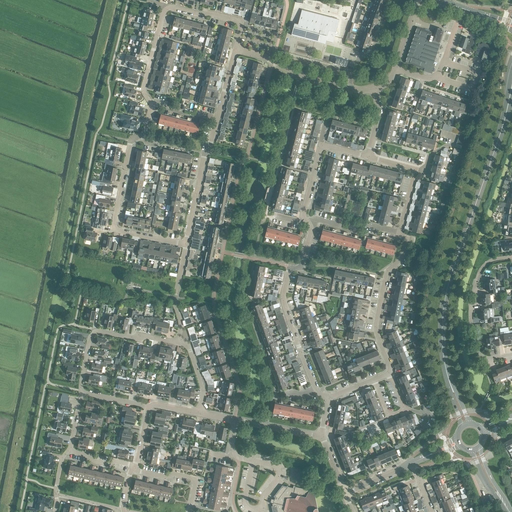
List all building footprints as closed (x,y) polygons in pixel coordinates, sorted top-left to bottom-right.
[(144,8),(142,18),(152,21),(154,14),(151,14),(152,10),(144,8)] [(338,33),(336,30),(338,22),(331,20),(332,18),(302,10),(298,25),(295,24),(294,28),(292,35),(314,41),(315,37),(325,40),(325,41),(333,43),(335,35),(338,33)] [(273,19),(271,28),(271,29),(273,29),(274,28),(276,29),(277,25),(279,25),(280,21),(275,20),(276,17),(277,14),(274,13),(273,18),(273,19)] [(173,26),(178,28),(181,19),(179,18),(179,17),(176,17),(175,17),(175,18),(173,18),(172,22),(174,23),(173,26)] [(142,18),(139,27),(147,29),(148,26),(151,27),(152,21),(142,18)] [(209,26),(203,25),(200,33),(200,36),(206,37),(209,26)] [(139,27),(137,37),(145,39),(147,40),(149,33),(146,33),(147,29),(139,27)] [(365,27),(364,32),(373,35),(375,30),(365,27)] [(436,28),(435,33),(417,27),(405,63),(430,71),(444,31),(436,28)] [(362,36),(361,41),(370,44),(371,39),(362,36)] [(132,46),(136,47),(145,49),(146,49),(147,45),(146,45),(146,43),(144,42),(145,39),(137,37),(136,40),(134,40),(132,45),(132,46)] [(466,53),(469,54),(475,38),(472,37),(471,39),(470,39),(462,37),(458,47),(466,49),(465,51),(466,51),(467,53),(466,53)] [(168,43),(167,46),(176,48),(177,43),(169,40),(162,39),(161,41),(168,43)] [(370,44),(361,41),(359,47),(368,50),(370,44)] [(481,44),(478,44),(475,54),(479,56),(478,57),(479,58),(482,57),(481,62),(485,63),(487,59),(487,60),(490,53),(489,53),(489,52),(489,51),(489,50),(489,49),(489,48),(489,47),(488,46),(488,45),(487,45),(486,45),(486,44),(485,44),(484,44),(483,44),(482,44),(481,44)] [(160,47),(159,50),(177,55),(178,49),(176,48),(167,46),(166,49),(160,47)] [(145,49),(136,47),(134,52),(133,52),(132,56),(140,58),(141,54),(143,55),(145,49)] [(164,57),(173,59),(175,60),(177,55),(159,50),(158,52),(165,54),(164,57)] [(130,61),(129,67),(140,70),(142,63),(136,61),(136,58),(127,55),(125,60),(130,61)] [(336,58),(335,64),(346,67),(348,61),(336,58)] [(162,65),(161,68),(170,70),(172,65),(156,61),(155,63),(162,65)] [(254,62),(252,68),(261,71),(263,65),(254,62)] [(252,68),(251,74),(260,76),(261,71),(252,68)] [(127,73),(125,81),(137,84),(139,76),(133,74),(134,71),(126,69),(125,72),(127,73)] [(208,70),(206,75),(222,79),(222,77),(215,75),(216,72),(208,70)] [(159,79),(170,82),(171,77),(169,76),(153,72),(153,74),(159,76),(159,79)] [(251,74),(249,80),(258,82),(260,76),(251,74)] [(401,78),(400,83),(408,86),(410,80),(401,78)] [(151,81),(150,83),(168,88),(170,82),(159,79),(158,82),(151,81)] [(203,80),(202,86),(219,90),(219,88),(213,86),(213,83),(205,81),(203,80)] [(256,88),(257,87),(258,88),(258,85),(257,85),(258,82),(249,80),(248,86),(256,88)] [(168,88),(150,83),(150,85),(157,87),(156,90),(167,93),(168,88)] [(400,83),(398,89),(406,92),(408,86),(400,83)] [(134,87),(131,86),(124,84),(123,88),(126,88),(124,95),(134,98),(136,91),(133,90),(134,87)] [(255,94),(256,88),(248,86),(246,85),(244,91),(245,91),(244,94),(244,93),(243,94),(246,94),(254,96),(255,94)] [(200,91),(202,92),(210,94),(211,91),(218,93),(219,90),(202,86),(201,86),(200,91)] [(398,89),(396,95),(404,98),(406,92),(398,89)] [(421,105),(424,106),(428,92),(422,90),(420,99),(423,100),(421,105)] [(198,97),(216,101),(216,99),(210,97),(210,94),(202,92),(200,97),(198,97)] [(428,102),(431,103),(433,94),(428,92),(424,106),(426,106),(428,102)] [(247,98),(245,103),(254,105),(256,99),(254,99),(254,96),(246,94),(245,97),(247,98)] [(432,108),(435,109),(439,96),(433,94),(431,103),(434,104),(432,108)] [(396,95),(394,100),(402,103),(404,98),(396,95)] [(439,105),(442,106),(444,98),(439,96),(435,109),(437,110),(439,105)] [(216,101),(198,97),(197,103),(208,105),(208,102),(215,104),(216,101)] [(443,112),(445,113),(450,100),(444,98),(442,106),(445,107),(443,112)] [(402,103),(394,100),(392,106),(400,109),(402,103)] [(449,109),(452,110),(455,101),(450,100),(445,113),(448,114),(449,109)] [(131,106),(130,113),(141,116),(143,108),(137,107),(138,103),(130,101),(129,105),(131,106)] [(454,116),(456,116),(461,103),(455,101),(452,110),(455,111),(454,116)] [(241,108),(244,109),(253,111),(254,111),(254,108),(253,108),(254,105),(245,103),(243,102),(241,108)] [(461,103),(456,116),(459,117),(460,112),(466,114),(468,109),(465,108),(466,105),(461,103)] [(159,123),(164,125),(168,111),(166,110),(165,116),(161,115),(159,123)] [(389,111),(387,116),(396,119),(398,113),(389,111)] [(129,128),(137,130),(138,130),(138,129),(139,128),(138,127),(139,123),(131,120),(132,117),(121,114),(119,119),(124,120),(122,127),(127,128),(129,129),(129,128)] [(242,115),(241,120),(249,123),(251,117),(242,115)] [(387,116),(386,122),(395,125),(397,125),(398,119),(396,119),(387,116)] [(194,123),(192,132),(198,133),(200,125),(204,126),(205,120),(200,119),(198,124),(194,123)] [(241,120),(239,126),(248,129),(249,123),(241,120)] [(330,129),(336,130),(338,122),(332,120),(330,129)] [(336,130),(342,132),(344,123),(338,122),(336,130)] [(386,122),(384,128),(393,130),(395,125),(386,122)] [(342,132),(348,133),(350,125),(344,123),(342,132)] [(348,133),(354,135),(356,126),(350,125),(348,133)] [(239,126),(238,132),(246,134),(248,129),(239,126)] [(354,135),(359,136),(362,128),(356,126),(354,135)] [(362,128),(359,136),(365,138),(368,129),(362,128)] [(384,128),(383,134),(392,136),(393,130),(384,128)] [(405,142),(411,144),(415,130),(412,129),(411,134),(408,134),(405,142)] [(459,135),(458,138),(464,140),(467,132),(461,130),(459,135)] [(238,132),(236,138),(245,140),(246,134),(238,132)] [(417,145),(422,147),(426,133),(423,132),(422,137),(419,136),(417,145)] [(392,136),(383,134),(381,140),(390,142),(392,136)] [(430,139),(428,148),(433,149),(436,141),(437,136),(434,135),(433,140),(430,139)] [(245,140),(236,138),(235,144),(243,146),(245,140)] [(111,150),(110,153),(120,155),(121,149),(115,148),(116,144),(108,143),(107,149),(111,150)] [(288,150),(287,155),(296,158),(299,159),(300,154),(288,150)] [(435,155),(434,161),(447,164),(448,162),(443,160),(444,157),(446,158),(447,155),(445,154),(446,152),(441,151),(441,153),(440,156),(435,155)] [(120,155),(110,153),(106,152),(106,154),(106,153),(105,156),(106,156),(105,159),(104,162),(112,164),(112,160),(119,162),(120,155)] [(108,170),(107,173),(116,175),(117,169),(111,167),(111,165),(105,163),(104,169),(108,170)] [(368,177),(368,174),(370,168),(369,168),(364,166),(362,175),(368,177)] [(432,166),(431,172),(445,175),(445,173),(440,171),(441,168),(432,166)] [(115,181),(115,180),(116,180),(117,176),(116,175),(107,173),(106,176),(103,176),(102,181),(108,182),(108,180),(115,181)] [(398,173),(396,181),(395,184),(400,186),(403,174),(398,173)] [(423,187),(432,189),(434,190),(436,184),(425,181),(418,180),(417,182),(424,184),(423,187)] [(103,187),(102,194),(112,196),(113,188),(109,187),(110,184),(100,182),(99,186),(103,187)] [(324,189),(324,192),(332,194),(334,189),(320,185),(319,188),(324,189)] [(421,195),(420,198),(429,200),(431,195),(415,191),(414,193),(421,195)] [(102,209),(102,206),(109,208),(111,200),(105,199),(106,196),(97,194),(96,199),(98,199),(97,205),(100,205),(100,206),(99,208),(102,209)] [(382,200),(384,200),(393,203),(394,200),(399,201),(399,198),(394,197),(383,194),(382,200)] [(322,200),(321,203),(329,205),(331,200),(317,196),(317,199),(322,200)] [(384,200),(383,206),(396,210),(397,207),(392,206),(393,203),(384,200)] [(418,206),(418,209),(426,211),(428,206),(412,202),(412,204),(418,206)] [(329,205),(321,203),(320,206),(315,205),(314,207),(319,209),(330,212),(332,206),(329,205)] [(507,214),(509,214),(511,214),(511,204),(507,203),(503,203),(503,206),(506,207),(508,208),(507,214)] [(97,218),(106,220),(108,220),(109,216),(108,216),(108,214),(106,213),(107,210),(102,209),(99,208),(92,207),(92,208),(97,209),(96,212),(95,212),(94,216),(95,217),(97,217),(97,218)] [(381,212),(380,217),(393,221),(394,218),(389,217),(390,214),(381,212)] [(416,217),(415,220),(423,222),(425,217),(409,213),(409,215),(416,217)] [(145,219),(143,228),(150,229),(152,217),(149,217),(149,220),(145,219)] [(106,220),(97,218),(95,224),(94,223),(93,227),(101,229),(101,225),(106,226),(106,223),(106,220)] [(422,228),(406,224),(406,226),(413,228),(412,231),(420,234),(422,228)] [(511,225),(504,224),(503,229),(505,230),(504,235),(511,236),(511,225)] [(86,240),(95,242),(97,234),(93,233),(93,229),(87,228),(86,232),(87,233),(86,240)] [(295,235),(293,244),(299,245),(301,236),(304,237),(306,232),(301,231),(299,236),(295,235)] [(108,248),(110,248),(110,249),(115,250),(117,243),(112,242),(113,238),(105,236),(102,247),(103,247),(103,248),(103,250),(104,251),(106,251),(107,251),(108,250),(108,248)] [(124,248),(127,248),(129,240),(123,238),(122,243),(119,243),(118,249),(123,250),(124,248)] [(360,246),(361,241),(362,239),(361,241),(356,239),(353,248),(359,249),(360,246)] [(129,240),(127,248),(130,249),(130,251),(135,252),(137,246),(134,246),(135,241),(129,240)] [(390,245),(388,253),(393,255),(396,246),(395,246),(396,243),(397,241),(395,240),(394,246),(390,245)] [(508,240),(498,241),(498,242),(500,242),(500,245),(501,245),(502,251),(511,249),(511,242),(508,243),(508,240)] [(143,257),(149,258),(152,243),(150,242),(148,249),(145,248),(143,257)] [(155,259),(160,261),(163,245),(161,244),(159,251),(156,251),(155,259)] [(166,262),(171,263),(175,247),(172,247),(171,254),(168,253),(166,262)] [(398,278),(397,281),(406,283),(408,274),(397,272),(396,275),(391,274),(391,276),(398,278)] [(484,284),(484,285),(484,286),(484,287),(485,288),(485,290),(490,289),(491,294),(500,292),(505,292),(505,288),(500,289),(500,288),(496,288),(495,279),(492,279),(486,280),(487,283),(485,283),(485,284),(484,284)] [(395,289),(395,292),(404,294),(405,288),(389,285),(389,288),(395,289)] [(483,298),(481,298),(482,305),(489,304),(489,308),(492,308),(502,307),(502,301),(495,302),(495,303),(491,304),(490,294),(483,294),(483,298)] [(393,300),(393,303),(401,305),(402,299),(387,296),(386,299),(393,300)] [(252,307),(253,312),(263,309),(261,303),(257,305),(256,302),(251,304),(252,306),(252,307)] [(351,303),(350,309),(365,312),(366,310),(361,309),(362,305),(351,303)] [(208,311),(206,305),(201,307),(200,304),(192,306),(194,312),(198,311),(199,314),(208,311)] [(301,312),(302,315),(311,312),(309,306),(305,308),(304,305),(300,307),(297,308),(298,310),(294,312),(295,314),(301,312)] [(391,311),(390,314),(399,316),(400,311),(385,307),(384,310),(391,311)] [(96,312),(88,310),(88,314),(86,313),(85,314),(85,317),(87,318),(86,320),(84,320),(94,322),(95,314),(98,315),(99,309),(96,308),(96,312)] [(482,312),(480,312),(481,319),(487,319),(488,322),(494,322),(503,320),(503,317),(501,317),(501,316),(494,317),(493,309),(492,309),(492,308),(489,308),(482,309),(482,312)] [(208,311),(199,314),(200,318),(197,319),(197,322),(210,318),(208,311)] [(297,320),(297,323),(313,317),(311,312),(302,315),(303,318),(297,320)] [(255,317),(257,321),(266,318),(264,313),(255,317)] [(113,320),(116,321),(118,315),(114,314),(113,317),(106,316),(104,326),(102,326),(111,328),(113,320)] [(135,314),(134,318),(133,321),(137,322),(136,326),(142,327),(144,317),(138,316),(138,315),(135,314)] [(387,320),(387,323),(393,324),(393,321),(398,322),(399,316),(390,314),(390,318),(383,316),(382,319),(387,320)] [(351,315),(349,320),(363,323),(364,321),(359,320),(359,317),(351,315)] [(149,324),(153,325),(154,318),(150,317),(150,318),(144,317),(142,327),(148,329),(149,324)] [(154,317),(154,318),(153,325),(156,326),(155,330),(156,330),(156,331),(160,332),(161,331),(162,332),(163,323),(164,320),(164,321),(160,320),(160,319),(154,317)] [(306,326),(314,323),(317,322),(315,317),(313,317),(297,323),(298,325),(305,323),(306,326)] [(122,325),(121,329),(127,330),(130,318),(126,318),(124,319),(121,318),(120,324),(122,325)] [(162,333),(167,334),(167,333),(168,333),(169,326),(172,327),(174,321),(168,320),(168,321),(164,320),(163,323),(162,332),(163,332),(162,333)] [(203,326),(205,329),(213,327),(211,321),(199,324),(200,327),(203,326)] [(300,331),(301,333),(316,328),(314,323),(306,326),(307,329),(300,331)] [(347,332),(350,332),(363,335),(364,332),(359,331),(360,328),(357,328),(351,327),(348,326),(347,332)] [(388,337),(389,339),(398,336),(396,331),(391,333),(392,327),(386,326),(385,331),(386,335),(383,336),(384,338),(388,337)] [(215,333),(215,331),(216,331),(214,327),(213,327),(205,329),(206,333),(202,334),(203,336),(215,333)] [(309,334),(310,337),(318,334),(316,328),(301,333),(302,336),(309,334)] [(509,344),(509,343),(511,343),(509,331),(500,332),(501,338),(504,338),(504,340),(503,340),(504,345),(509,344)] [(72,334),(72,335),(67,334),(66,342),(70,343),(82,345),(84,337),(72,334)] [(304,342),(305,344),(320,339),(318,334),(310,337),(311,340),(304,342)] [(210,344),(211,344),(219,341),(219,340),(220,339),(219,335),(218,336),(217,335),(206,339),(207,342),(209,341),(210,344)] [(386,344),(387,347),(400,341),(398,336),(389,339),(391,342),(386,344)] [(499,345),(498,336),(489,337),(490,338),(486,339),(488,348),(491,348),(492,349),(494,349),(494,348),(496,348),(496,346),(499,345)] [(102,346),(102,349),(108,350),(109,344),(106,343),(107,340),(98,338),(96,345),(102,346)] [(263,341),(265,346),(274,342),(272,338),(263,341)] [(320,339),(305,344),(306,347),(312,344),(313,347),(314,347),(315,349),(322,347),(322,345),(320,339)] [(219,341),(211,344),(212,347),(208,348),(209,351),(221,347),(219,341)] [(392,347),(394,350),(402,347),(400,341),(387,347),(388,349),(392,347)] [(266,351),(276,347),(274,342),(265,346),(264,347),(265,349),(266,349),(266,351)] [(121,356),(124,357),(125,354),(132,355),(134,345),(127,344),(126,349),(122,348),(121,356)] [(72,360),(74,361),(74,360),(78,361),(80,353),(73,352),(74,348),(66,346),(66,350),(69,351),(67,359),(72,360)] [(141,357),(145,358),(147,348),(140,346),(139,353),(135,353),(134,359),(140,361),(141,357)] [(161,358),(165,358),(167,348),(161,347),(159,354),(156,353),(155,355),(154,360),(160,361),(161,358)] [(276,347),(266,351),(267,352),(266,353),(267,355),(268,355),(277,352),(280,351),(278,347),(276,347)] [(372,347),(370,348),(375,361),(380,359),(377,351),(374,352),(372,347)] [(390,355),(391,357),(404,352),(402,347),(394,350),(395,353),(390,355)] [(154,363),(154,360),(155,355),(155,356),(151,356),(153,349),(147,348),(145,358),(148,359),(148,362),(154,363)] [(168,363),(170,363),(173,364),(174,357),(172,357),(173,350),(172,350),(172,349),(168,348),(168,349),(167,348),(165,358),(164,361),(168,362),(168,363)] [(369,354),(366,355),(370,363),(375,361),(370,348),(367,349),(369,354)] [(314,353),(316,358),(325,355),(323,349),(314,353)] [(106,359),(107,353),(95,350),(94,357),(103,359),(104,358),(105,359),(104,362),(109,363),(110,360),(106,359)] [(213,355),(215,359),(224,355),(222,350),(210,353),(211,356),(213,355)] [(269,359),(270,360),(278,358),(279,357),(277,352),(268,355),(268,356),(267,357),(268,358),(269,359)] [(397,358),(398,361),(406,357),(404,352),(391,357),(392,360),(397,358)] [(224,355),(215,359),(216,362),(214,363),(214,365),(226,361),(224,355)] [(316,358),(319,364),(327,360),(325,355),(316,358)] [(366,355),(361,357),(364,365),(370,363),(366,355)] [(174,363),(174,364),(174,366),(173,370),(177,371),(178,367),(185,369),(187,358),(180,357),(178,364),(174,363)] [(269,360),(270,366),(280,362),(282,362),(280,357),(279,357),(278,358),(270,360),(269,360)] [(356,359),(356,361),(357,361),(359,367),(364,365),(361,357),(356,359)] [(394,365),(395,368),(408,363),(406,357),(398,361),(399,364),(394,365)] [(319,364),(321,369),(329,366),(327,360),(319,364)] [(357,361),(356,361),(351,363),(355,372),(360,370),(359,367),(357,361)] [(68,380),(74,381),(75,376),(76,376),(77,368),(71,367),(71,364),(64,362),(63,366),(68,367),(67,372),(66,372),(66,373),(66,374),(69,375),(68,380)] [(91,371),(101,373),(103,366),(106,367),(107,363),(101,362),(100,365),(93,363),(91,371)] [(270,366),(272,371),(281,367),(280,362),(270,366)] [(355,372),(351,363),(346,366),(349,374),(355,372)] [(408,363),(395,368),(396,370),(401,368),(402,371),(411,368),(408,363)] [(219,369),(221,373),(229,370),(227,364),(216,368),(217,370),(219,369)] [(509,365),(503,367),(506,377),(511,374),(511,366),(510,367),(509,365)] [(321,369),(323,374),(331,371),(329,366),(321,369)] [(506,377),(503,367),(496,369),(497,372),(492,374),(495,382),(500,381),(500,379),(506,377)] [(229,370),(221,373),(223,379),(231,376),(229,370)] [(397,378),(400,384),(408,381),(406,375),(410,373),(409,370),(399,374),(400,377),(397,378)] [(323,374),(325,379),(333,376),(331,371),(323,374)] [(274,375),(275,380),(284,377),(283,372),(274,375)] [(90,376),(89,383),(99,385),(100,381),(105,382),(107,376),(98,374),(97,377),(90,376)] [(118,389),(124,390),(126,381),(126,378),(122,377),(123,377),(117,376),(116,382),(119,382),(118,389)] [(327,385),(335,382),(338,381),(337,378),(335,379),(333,376),(325,379),(326,382),(325,383),(326,384),(327,384),(327,385)] [(126,381),(124,390),(130,391),(131,385),(134,385),(135,379),(130,378),(129,382),(126,381)] [(143,394),(146,380),(136,378),(135,385),(139,386),(137,393),(143,394)] [(156,382),(146,380),(143,394),(150,395),(151,388),(155,389),(156,382)] [(157,396),(163,397),(165,387),(162,386),(162,383),(157,381),(156,388),(159,389),(157,396)] [(400,384),(402,390),(415,384),(414,382),(409,384),(408,381),(400,384)] [(286,382),(277,385),(278,390),(288,387),(286,382)] [(165,387),(163,397),(169,398),(171,391),(174,392),(175,385),(170,384),(169,388),(165,387)] [(402,390),(404,395),(412,392),(411,389),(416,387),(415,384),(402,390)] [(177,400),(183,401),(185,391),(181,390),(182,386),(176,385),(175,392),(178,393),(177,400)] [(185,391),(183,401),(184,401),(184,402),(185,402),(186,402),(187,402),(188,402),(189,402),(190,395),(193,396),(195,388),(190,387),(189,390),(185,389),(185,391)] [(360,398),(361,401),(374,396),(374,395),(375,394),(374,393),(373,392),(372,390),(364,393),(365,397),(360,398)] [(404,395),(406,401),(419,396),(418,393),(414,395),(412,392),(404,395)] [(63,414),(64,411),(70,412),(72,404),(68,404),(67,403),(68,397),(62,396),(59,407),(58,408),(57,412),(58,413),(63,414)] [(221,399),(220,403),(229,405),(231,399),(218,396),(218,398),(221,399)] [(367,401),(368,405),(376,401),(374,396),(361,401),(362,403),(367,401)] [(419,396),(406,401),(409,406),(411,406),(412,408),(418,406),(417,403),(416,400),(420,398),(419,396)] [(281,403),(281,401),(282,399),(280,399),(279,405),(275,404),(273,413),(279,414),(280,405),(281,403)] [(86,409),(97,411),(98,406),(100,406),(100,402),(93,400),(92,403),(87,402),(86,409)] [(338,404),(337,410),(345,412),(347,406),(344,400),(341,401),(341,404),(338,404)] [(365,410),(366,412),(379,407),(376,401),(368,405),(369,408),(365,410)] [(309,411),(307,419),(313,421),(314,412),(318,412),(319,407),(314,406),(313,411),(309,411)] [(126,414),(125,417),(135,419),(137,413),(129,411),(130,408),(123,407),(122,413),(126,414)] [(371,412),(373,416),(381,412),(379,407),(366,412),(367,414),(371,412)] [(337,410),(335,416),(349,419),(350,416),(345,415),(345,412),(337,410)] [(156,413),(155,419),(165,421),(166,418),(170,419),(171,413),(164,412),(164,415),(156,413)] [(381,412),(373,416),(374,419),(369,421),(370,423),(383,418),(381,412)] [(57,426),(56,430),(66,432),(68,424),(60,423),(60,422),(60,421),(61,420),(62,420),(64,414),(58,413),(56,419),(58,420),(58,421),(57,421),(56,421),(55,422),(55,423),(55,424),(55,425),(56,426),(57,426)] [(91,413),(91,416),(87,415),(85,422),(97,424),(97,420),(101,421),(103,415),(91,413)] [(412,414),(406,416),(409,424),(415,422),(416,425),(419,424),(415,414),(412,415),(412,414)] [(406,416),(400,418),(404,426),(409,424),(406,416)] [(135,419),(125,417),(124,423),(122,422),(121,426),(129,427),(130,424),(134,425),(135,419)] [(182,428),(188,429),(190,419),(184,418),(182,425),(179,424),(178,431),(181,431),(182,428)] [(400,418),(395,420),(400,433),(402,432),(403,431),(401,427),(404,426),(400,418)] [(161,427),(161,430),(167,431),(169,426),(164,425),(165,421),(155,419),(154,425),(161,427)] [(193,434),(197,434),(198,430),(198,428),(195,428),(196,421),(190,419),(188,429),(194,431),(193,434)] [(389,422),(393,431),(395,430),(397,434),(400,433),(395,420),(389,422)] [(334,433),(347,432),(346,430),(342,429),(343,423),(334,422),(333,428),(335,428),(334,433)] [(387,433),(393,431),(389,422),(384,425),(387,433)] [(203,434),(206,435),(208,425),(202,423),(201,430),(198,430),(197,434),(196,436),(202,437),(203,434)] [(209,439),(215,440),(216,434),(217,432),(213,431),(214,426),(208,425),(206,435),(210,435),(209,439)] [(83,435),(93,437),(94,433),(97,434),(98,428),(92,427),(91,429),(84,428),(83,435)] [(123,431),(122,437),(131,439),(132,438),(133,438),(133,436),(132,435),(133,432),(128,431),(129,429),(122,427),(121,430),(123,431)] [(216,434),(215,440),(215,442),(218,442),(218,440),(225,442),(225,440),(227,429),(221,427),(219,435),(216,434)] [(153,432),(151,438),(161,440),(162,436),(166,437),(167,431),(161,430),(160,433),(153,432)] [(334,439),(336,445),(344,441),(342,436),(347,434),(347,432),(334,433),(336,438),(334,439)] [(51,437),(50,445),(61,447),(62,439),(54,438),(55,434),(48,433),(47,437),(51,437)] [(131,439),(122,437),(121,443),(119,442),(118,445),(125,447),(126,444),(130,445),(131,442),(132,442),(132,440),(131,439)] [(157,445),(157,448),(164,450),(164,447),(163,446),(163,444),(161,443),(161,440),(151,438),(150,444),(157,445)] [(79,441),(78,447),(79,447),(79,448),(82,449),(82,448),(88,449),(88,446),(92,447),(93,440),(87,439),(86,442),(79,441)] [(336,445),(338,450),(347,447),(344,441),(336,445)] [(118,452),(117,456),(127,458),(129,451),(121,450),(121,447),(116,445),(114,451),(118,452)] [(338,450),(340,456),(349,452),(347,447),(338,450)] [(148,456),(158,458),(163,459),(165,450),(164,450),(157,448),(154,448),(153,451),(149,450),(149,452),(148,452),(147,455),(148,455),(148,456)] [(395,449),(389,451),(392,460),(398,457),(395,449)] [(389,451),(383,454),(387,462),(392,460),(389,451)] [(340,456),(343,461),(351,458),(349,452),(340,456)] [(383,454),(378,456),(381,464),(387,462),(383,454)] [(50,469),(54,470),(56,462),(53,461),(52,460),(53,459),(54,456),(47,455),(46,460),(45,460),(44,467),(47,467),(47,468),(47,469),(50,469)] [(158,458),(148,456),(146,462),(151,463),(150,466),(158,468),(158,465),(156,464),(158,458)] [(378,456),(372,458),(376,466),(381,464),(378,456)] [(343,461),(345,467),(353,464),(351,458),(343,461)] [(364,459),(362,460),(365,466),(368,464),(370,469),(376,466),(372,458),(366,460),(366,459),(364,459)] [(180,470),(181,469),(181,468),(182,460),(177,459),(177,460),(173,459),(172,466),(173,466),(173,468),(180,470)] [(74,477),(79,478),(82,463),(81,463),(80,467),(76,467),(74,477)] [(353,464),(345,467),(347,473),(352,471),(353,474),(362,471),(360,467),(357,469),(357,466),(355,467),(353,464)] [(84,479),(90,480),(93,466),(91,465),(90,470),(87,469),(84,479)] [(95,482),(100,483),(103,468),(102,468),(101,472),(97,471),(95,482)] [(105,484),(111,485),(114,470),(112,470),(111,475),(108,474),(105,484)] [(432,482),(434,488),(443,484),(441,479),(444,478),(443,474),(436,477),(438,480),(432,482)] [(139,492),(144,493),(147,478),(146,478),(145,482),(141,481),(139,492)] [(149,494),(155,495),(158,481),(156,480),(155,485),(152,484),(149,494)] [(160,496),(165,498),(169,483),(167,483),(166,487),(162,486),(160,496)] [(169,483),(165,498),(171,499),(172,494),(173,494),(174,490),(173,490),(173,489),(169,488),(170,483),(169,483)] [(434,488),(436,493),(445,489),(447,489),(445,483),(443,484),(434,488)] [(274,499),(272,504),(273,505),(273,506),(271,506),(272,511),(318,511),(318,509),(316,498),(314,493),(309,492),(309,490),(307,490),(295,487),(295,488),(293,488),(289,487),(288,487),(287,486),(286,487),(282,485),(273,497),(275,497),(274,499)] [(398,490),(400,495),(410,491),(408,486),(401,488),(400,485),(393,488),(394,491),(398,490)] [(438,495),(438,498),(449,493),(447,489),(445,489),(436,493),(434,494),(430,495),(431,497),(434,496),(435,496),(438,495)] [(385,491),(378,494),(382,502),(388,500),(385,491)] [(400,495),(402,500),(412,496),(410,491),(400,495)] [(441,503),(442,502),(449,499),(451,498),(449,493),(438,498),(441,503)] [(378,494),(372,496),(376,505),(382,502),(378,494)] [(372,496),(366,499),(370,507),(376,505),(372,496)] [(412,496),(402,500),(403,505),(404,505),(412,502),(414,501),(412,496)] [(35,509),(43,510),(44,507),(45,506),(49,506),(50,499),(46,498),(45,497),(43,497),(42,497),(39,497),(37,504),(36,505),(35,509)] [(402,506),(404,511),(414,507),(413,505),(417,503),(418,502),(421,501),(421,500),(420,498),(414,501),(412,502),(404,505),(403,505),(402,506)] [(442,502),(444,507),(452,504),(453,504),(455,503),(453,498),(451,498),(449,499),(442,502)] [(370,507),(366,499),(360,501),(363,510),(370,507)] [(65,505),(64,511),(69,511),(74,511),(75,509),(78,510),(80,503),(73,501),(72,506),(65,505)] [(444,507),(446,511),(457,508),(455,503),(453,504),(452,504),(444,507)]
